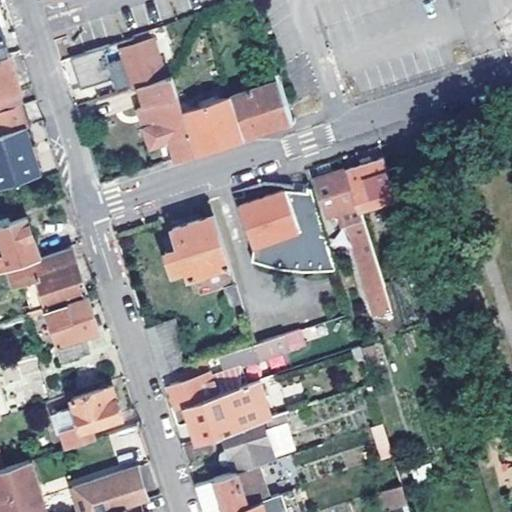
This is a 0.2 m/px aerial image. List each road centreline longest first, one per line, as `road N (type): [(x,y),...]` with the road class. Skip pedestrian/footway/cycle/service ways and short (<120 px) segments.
road 1 (residential): [(511,71),(87,207)]
road 2 (residential): [(87,207),(187,511)]
road 3 (residential): [(87,207),(24,0)]
